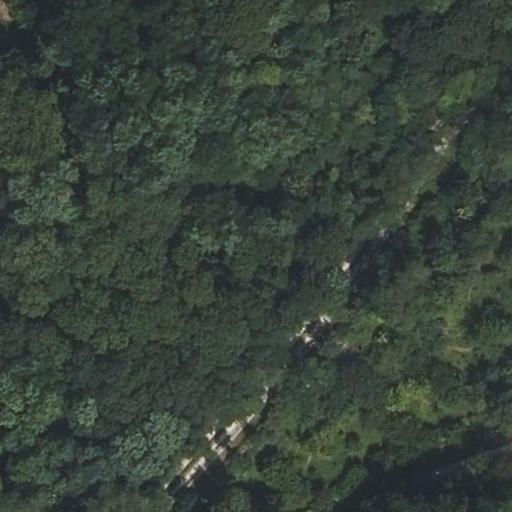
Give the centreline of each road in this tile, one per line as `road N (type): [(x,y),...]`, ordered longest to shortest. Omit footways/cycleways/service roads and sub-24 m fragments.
road 1 (track): [(511,49),(451,110),(252,386),(132,511)]
road 2 (track): [(511,75),(456,127),(266,394),(157,511)]
road 3 (track): [(0,64),(51,55),(138,0)]
road 4 (track): [(373,511),(418,482),(511,450)]
